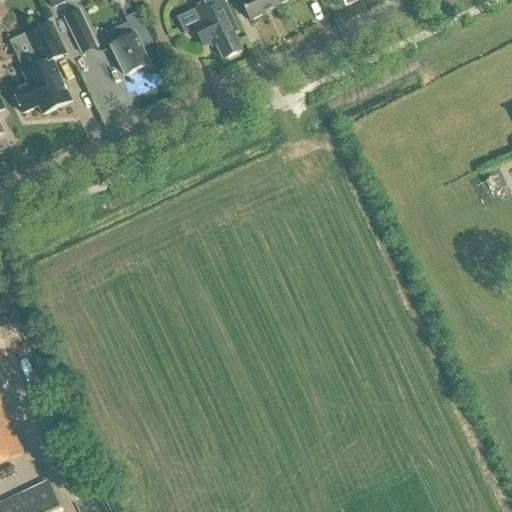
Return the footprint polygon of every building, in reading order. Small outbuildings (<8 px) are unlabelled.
[(45,0),(46,0),(51,12),(77,0),(45,0)] [(225,62),(242,55),(234,37),(238,34),(222,0),(221,0),(196,12),(203,27),(196,30),(204,47),(216,41),(225,62)] [(248,0),(242,3),(251,24),(279,11),(274,0),(248,0)] [(274,0),(279,11),(302,0),(274,0)] [(343,0),(347,9),(363,2),(362,0),(343,0)] [(82,15),(66,23),(75,43),(91,35),(82,15)] [(128,27),(114,34),(120,47),(113,50),(127,80),(150,69),(138,45),(150,39),(139,16),(126,22),(128,27)] [(39,110),(43,119),(72,105),(53,64),(67,58),(52,26),(27,38),(41,69),(24,77),(30,90),(14,97),(24,117),(39,110)] [(0,467),(24,456),(0,404),(0,467)] [(0,511),(61,511),(49,486),(0,508),(0,511)]
